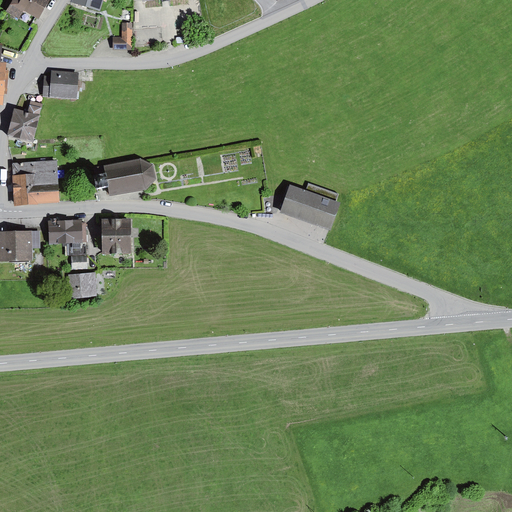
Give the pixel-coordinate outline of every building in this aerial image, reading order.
[(50,1),(47,0),(14,0),(7,14),(19,21),(26,10),(40,18),(50,1)] [(106,13),(109,0),(76,0),(76,4),(106,13)] [(111,34),(111,48),(130,48),(130,22),(121,22),(120,34),(111,34)] [(0,95),(8,96),(7,65),(0,65),(0,95)] [(81,101),(83,78),(49,74),(46,97),(81,101)] [(39,116),(14,109),(7,137),(33,143),(39,116)] [(158,181),(156,166),(143,159),(96,166),(99,186),(111,184),(113,195),(149,190),(158,181)] [(59,161),(16,163),(18,199),(61,197),(59,161)] [(344,204),(293,186),(284,213),(334,231),(344,204)] [(134,221),(105,221),(105,252),(135,252),(134,221)] [(85,222),(50,223),(51,242),(86,241),(85,222)] [(34,233),(3,234),(4,261),(35,260),(34,233)] [(73,252),(74,266),(89,265),(89,251),(73,252)] [(96,274),(70,276),(72,299),(98,298),(96,274)]
